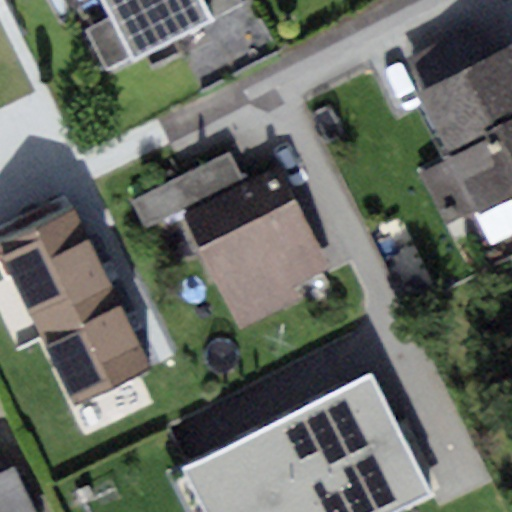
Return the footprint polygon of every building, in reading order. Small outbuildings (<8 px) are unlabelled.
[(100,0),(131,59),(210,18),(201,0),(100,0)] [(240,0),(201,0),(210,18),(242,1),(240,0)] [(511,46),(417,91),(448,158),(416,172),(441,225),(511,192),(511,46)] [(184,210),(244,182),(230,152),(129,201),(143,230),(184,210)] [(244,182),(184,210),(239,329),(303,300),(295,283),(330,267),(282,164),(244,182)] [(304,405),(177,468),(199,511),(392,511),(434,491),(374,370),(304,405)] [(0,511),(34,511),(14,468),(0,474),(0,511)]
